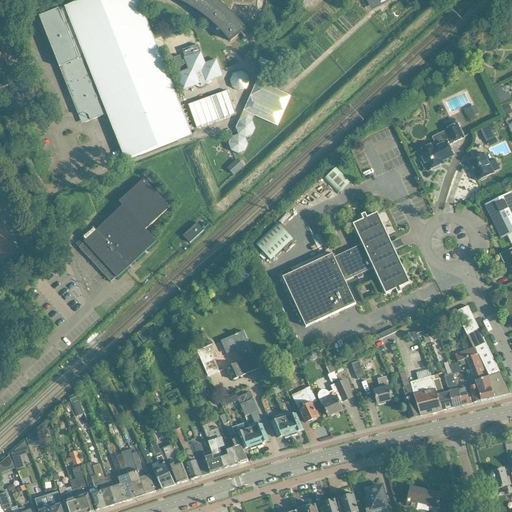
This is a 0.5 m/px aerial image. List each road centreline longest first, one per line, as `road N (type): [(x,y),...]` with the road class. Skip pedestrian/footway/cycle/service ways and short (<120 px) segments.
road 1 (tertiary): [(149,511),(417,432)]
road 2 (residential): [(0,390),(82,307),(43,192),(57,186)]
road 3 (residential): [(196,511),(407,450),(417,432)]
road 4 (residential): [(464,268),(473,236),(443,220),(428,229),(423,253),(438,270),(458,271)]
